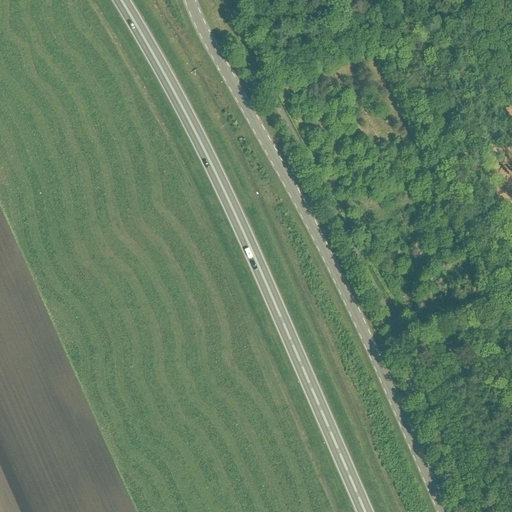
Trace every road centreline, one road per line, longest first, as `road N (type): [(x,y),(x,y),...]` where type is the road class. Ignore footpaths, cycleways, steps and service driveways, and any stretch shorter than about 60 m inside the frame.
road 1 (tertiary): [(189,0),(310,222),(443,511)]
road 2 (trunk): [(364,511),(241,227),(120,0)]
